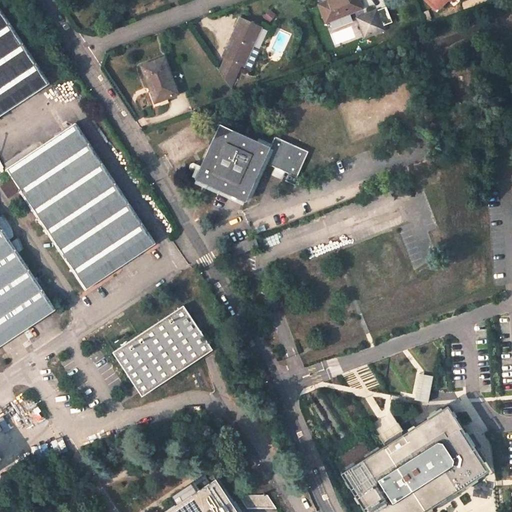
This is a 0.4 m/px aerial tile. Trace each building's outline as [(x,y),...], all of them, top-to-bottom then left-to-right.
[(358,0),(330,0),(319,5),(326,22),(361,8),(358,0)] [(424,0),(435,11),(439,7),(431,0),(424,0)] [(431,0),(439,7),(440,8),(447,0),(431,0)] [(0,114),(48,83),(0,9),(0,114)] [(366,40),(384,33),(383,29),(393,25),(387,10),(359,20),(366,40)] [(226,57),(242,64),(244,65),(253,47),(262,26),(241,17),(229,43),(234,45),(231,52),(226,50),(223,57),(226,57)] [(244,65),(252,68),(260,50),(253,47),(244,65)] [(242,64),(226,57),(220,71),(227,82),(232,69),(238,72),(242,64)] [(165,58),(142,66),(149,85),(146,86),(152,103),(179,93),(165,58)] [(232,69),(227,82),(231,87),(238,72),(232,69)] [(51,237),(85,289),(154,243),(75,124),(6,169),(12,178),(20,190),(51,237)] [(309,151),(288,142),(275,136),(271,146),(220,124),(196,177),(246,201),(264,162),(298,177),(309,151)] [(20,190),(12,178),(1,185),(9,197),(20,190)] [(0,345),(50,313),(55,310),(50,301),(42,291),(17,253),(0,226),(0,345)] [(231,246),(234,254),(259,245),(255,237),(231,246)] [(139,392),(142,395),(202,356),(212,349),(183,305),(113,352),(135,386),(137,389),(139,392)] [(422,372),(415,398),(429,402),(436,376),(422,372)] [(419,511),(488,468),(447,406),(403,434),(401,431),(385,440),(388,444),(342,473),(367,511),(419,511)] [(361,446),(340,456),(345,465),(365,455),(361,446)] [(176,505),(211,482),(205,474),(170,497),(176,505)] [(230,511),(211,482),(176,505),(165,511),(230,511)] [(268,495),(239,496),(247,509),(276,509),(268,495)] [(469,511),(463,503),(448,511),(469,511)]
